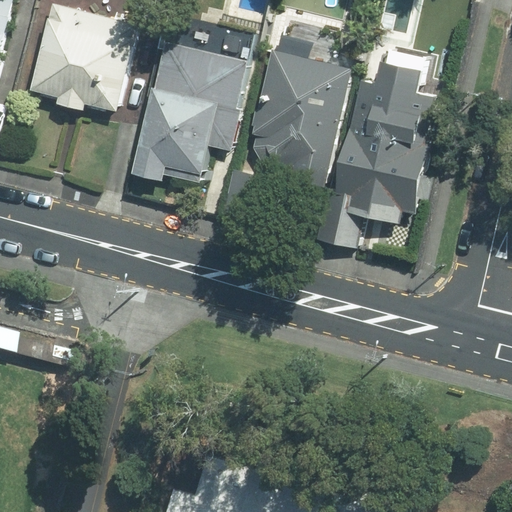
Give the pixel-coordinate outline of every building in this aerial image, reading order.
[(0,0),(0,64),(14,2),(5,0),(0,0)] [(55,5),(39,95),(63,100),(61,109),(87,114),(89,105),(120,110),(137,21),(55,5)] [(171,171),(206,179),(213,149),(234,153),(254,68),(168,47),(137,179),(168,186),(171,171)] [(267,182),(328,194),(353,74),(278,59),(258,158),(271,161),(267,182)] [(420,219),(437,100),(423,98),(426,75),(384,69),(381,87),(361,84),(345,195),(332,193),(324,248),(360,253),(365,220),(404,226),(406,217),(420,219)] [(0,321),(0,344),(15,348),(20,327),(0,321)] [(421,511),(214,456),(205,492),(182,487),(175,511),(421,511)]
